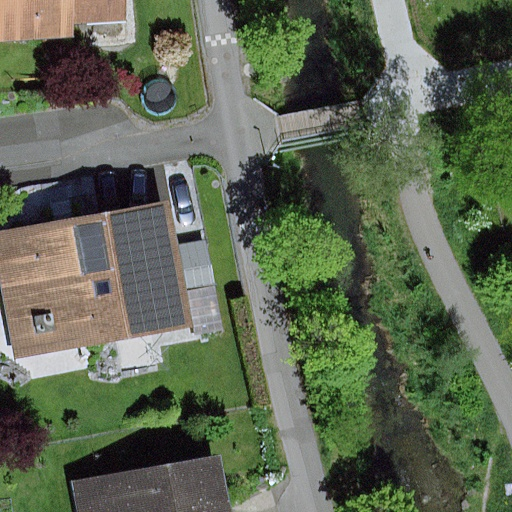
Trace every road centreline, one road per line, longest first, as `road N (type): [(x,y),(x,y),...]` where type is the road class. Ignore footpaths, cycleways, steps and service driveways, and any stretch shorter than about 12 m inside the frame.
road 1 (residential): [(243,141),(286,379),(323,511)]
road 2 (residential): [(0,157),(243,141)]
road 3 (residential): [(212,0),(243,141)]
